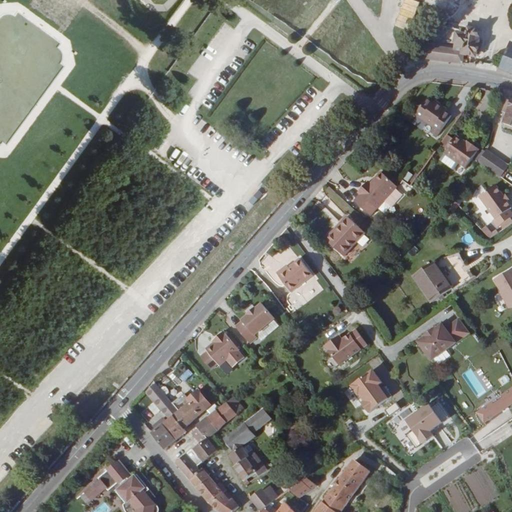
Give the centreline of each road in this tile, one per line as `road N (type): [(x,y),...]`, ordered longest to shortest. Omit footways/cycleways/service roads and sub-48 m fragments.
road 1 (unclassified): [(511,83),(447,71),(401,82),(118,403)]
road 2 (unclassified): [(118,403),(23,511)]
road 3 (residential): [(209,511),(118,403)]
